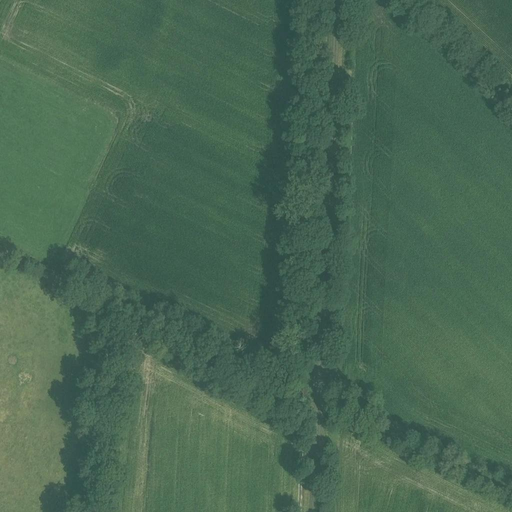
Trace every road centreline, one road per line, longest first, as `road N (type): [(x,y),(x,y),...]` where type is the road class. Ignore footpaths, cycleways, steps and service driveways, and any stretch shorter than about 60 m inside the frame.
road 1 (track): [(298,511),(313,0)]
road 2 (track): [(303,387),(251,370),(0,247)]
road 3 (track): [(511,488),(347,403)]
